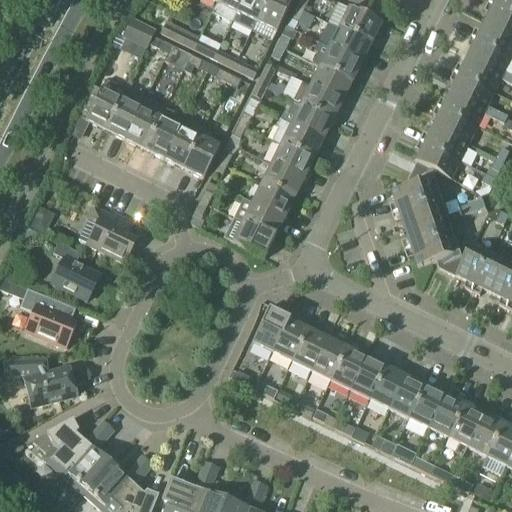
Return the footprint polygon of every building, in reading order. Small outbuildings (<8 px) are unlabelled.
[(211,18),(231,27),(232,25),(244,0),(220,0),(217,7),(211,18)] [(251,35),(255,26),(268,0),(244,0),(232,25),(251,35)] [(276,36),(291,4),(283,0),(278,0),(279,0),(277,0),(268,0),(255,26),(276,36)] [(309,4),(300,0),(294,12),(303,16),(309,4)] [(511,0),(500,0),(499,3),(493,1),(489,8),(511,19),(511,0)] [(327,28),(338,33),(368,48),(372,39),(374,40),(380,28),(348,12),(337,7),(327,28)] [(511,19),(489,8),(485,16),(491,19),(486,28),(511,41),(511,19)] [(303,16),(294,12),(289,22),(297,27),(303,16)] [(130,24),(121,41),(146,53),(154,36),(130,24)] [(168,41),(174,29),(167,25),(161,38),(168,41)] [(511,62),(511,41),(486,28),(481,38),(476,35),(472,43),(511,63),(511,62)] [(174,29),(168,41),(193,54),(198,46),(200,42),(174,29)] [(338,33),(328,53),(360,68),(366,57),(364,56),(368,48),(338,33)] [(275,51),(284,55),(289,43),(281,39),(275,51)] [(501,84),(511,89),(511,87),(511,79),(505,76),(511,63),(472,43),(468,50),(474,53),(469,63),(503,80),(501,84)] [(222,58),(198,46),(193,54),(218,66),(222,58)] [(311,67),(319,71),(319,72),(348,87),(353,78),(355,79),(360,68),(328,53),(316,47),(312,55),(316,56),(311,67)] [(163,65),(183,75),(186,68),(191,60),(172,50),(163,65)] [(284,55),(275,51),(270,61),(278,65),(284,55)] [(222,58),(218,66),(232,73),(236,65),(222,58)] [(189,78),(193,71),(202,75),(206,67),(191,60),(186,68),(183,75),(189,78)] [(455,77),(495,97),(501,84),(503,80),(469,63),(464,73),(459,70),(455,77)] [(243,79),(247,71),(236,65),(232,73),(243,79)] [(348,87),(319,72),(309,91),(341,107),(347,96),(344,95),(348,87)] [(225,87),(229,79),(219,73),(214,82),(225,87)] [(498,116),(488,111),(495,97),(455,77),(451,85),(456,88),(452,97),(486,114),(484,118),(494,124),(498,116)] [(270,82),(262,78),(256,89),(264,93),(270,82)] [(237,93),(241,84),(229,79),(225,87),(237,93)] [(101,93),(94,90),(93,89),(78,121),(81,123),(97,131),(98,129),(106,133),(121,103),(125,94),(105,84),(101,93)] [(301,87),(296,97),(291,107),(329,125),(334,116),(336,117),(341,107),(309,91),(301,87)] [(264,93),(256,89),(251,100),(259,104),(264,93)] [(438,111),(478,131),(484,118),(486,114),(452,97),(447,107),(442,104),(438,111)] [(140,113),(121,103),(106,133),(114,137),(113,139),(124,144),(140,113)] [(145,103),(140,113),(124,144),(135,150),(136,148),(145,152),(164,113),(145,103)] [(284,116),(279,125),(322,146),(327,134),(325,133),(329,125),(291,107),(286,117),(284,116)] [(478,131),(438,111),(434,120),(439,123),(435,131),(469,148),(478,131)] [(183,123),(164,113),(145,152),(153,156),(152,158),(163,164),(183,123)] [(494,124),(504,129),(506,124),(507,124),(508,121),(498,116),(494,124)] [(237,128),(245,132),(251,121),(242,117),(237,128)] [(191,125),(184,121),(183,123),(163,164),(174,169),(175,167),(183,171),(198,141),(203,132),(190,126),(191,125)] [(504,129),(503,132),(511,136),(511,126),(507,124),(506,124),(504,129)] [(275,134),(277,135),(272,145),(280,149),(310,164),(314,156),(316,157),(322,146),(279,125),(275,134)] [(231,139),(240,143),(245,132),(237,128),(231,139)] [(469,148),(435,131),(430,141),(424,139),(421,146),(460,166),(469,148)] [(203,183),(219,152),(198,141),(183,171),(192,175),(191,177),(203,183)] [(434,179),(435,176),(451,184),(460,166),(421,146),(417,154),(422,157),(409,184),(410,187),(434,179)] [(310,164),(280,149),(271,169),(302,184),(308,174),(306,173),(310,164)] [(509,156),(502,153),(497,162),(505,166),(509,156)] [(231,160),(223,156),(218,167),(226,171),(231,160)] [(492,173),(499,177),(505,166),(497,162),(492,173)] [(226,171),(218,167),(212,178),(220,182),(226,171)] [(261,188),(291,203),(295,194),(297,195),(302,184),(271,169),(261,188)] [(481,187),(492,192),(496,184),(485,179),(481,187)] [(430,185),(393,197),(397,209),(390,210),(396,227),(403,225),(409,245),(403,247),(408,264),(415,261),(418,272),(454,260),(430,185)] [(291,203),(261,188),(251,207),(283,223),(289,212),(287,211),(291,203)] [(204,194),(199,204),(199,205),(207,210),(212,198),(204,194)] [(234,223),(242,227),(272,241),(276,233),(278,234),(283,223),(251,207),(243,203),(234,223)] [(483,204),(472,208),(475,216),(485,212),(484,208),(483,204)] [(207,210),(199,205),(193,216),(201,221),(207,210)] [(462,216),(464,219),(475,216),(472,208),(461,211),(462,216)] [(92,210),(87,221),(89,223),(78,244),(87,248),(86,250),(123,268),(134,244),(124,239),(129,229),(92,210)] [(501,216),(496,227),(504,231),(509,220),(501,216)] [(232,247),(264,263),(269,251),(267,250),(272,241),(242,227),(232,247)] [(79,257),(58,246),(51,260),(60,264),(49,287),(86,305),(99,280),(74,267),(79,257)] [(462,262),(438,270),(439,273),(467,286),(464,292),(472,296),(491,256),(473,247),(465,264),(462,262)] [(491,256),(472,296),(480,299),(483,294),(492,299),(509,264),(491,256)] [(507,313),(511,301),(511,265),(509,264),(492,299),(502,303),(499,309),(507,313)] [(24,335),(66,352),(76,328),(70,325),(75,313),(27,294),(3,284),(3,285),(0,289),(0,295),(23,304),(19,312),(31,317),(24,335)] [(204,298),(194,294),(189,304),(199,308),(204,298)] [(269,311),(251,347),(272,357),(287,325),(282,322),(284,318),(269,311)] [(287,325),(272,357),(291,367),(309,330),(295,323),(293,328),(287,325)] [(309,330),(291,367),(310,376),(326,344),(321,341),(323,337),(309,330)] [(326,344),(310,376),(330,385),(348,349),(334,342),(332,347),(326,344)] [(348,349),(330,385),(349,395),(365,363),(360,360),(362,356),(348,349)] [(365,363),(349,395),(369,404),(386,368),(372,361),(370,365),(365,363)] [(67,375),(45,380),(45,364),(3,367),(4,383),(26,381),(27,385),(24,385),(31,413),(74,402),(67,375)] [(388,414),(404,382),(399,379),(401,375),(386,368),(369,404),(388,414)] [(245,390),(249,382),(237,376),(233,384),(245,390)] [(404,382),(388,414),(407,423),(425,387),(412,380),(410,385),(404,382)] [(427,433),(443,401),(438,399),(440,394),(425,387),(407,423),(427,433)] [(264,389),(260,398),(273,404),(277,396),(264,389)] [(292,400),(280,394),(276,402),(288,408),(292,400)] [(446,442),(464,406),(451,399),(448,404),(443,401),(427,433),(446,442)] [(462,459),(466,452),(481,420),(477,418),(479,413),(464,406),(446,442),(458,448),(454,457),(456,458),(459,457),(462,459)] [(314,415),(302,409),(298,416),(310,422),(314,415)] [(327,420),(316,415),(312,423),(323,428),(327,420)] [(466,452),(486,462),(504,425),(489,418),(487,423),(481,420),(466,452)] [(75,439),(78,436),(71,424),(26,449),(26,451),(32,447),(45,459),(41,463),(59,479),(64,483),(90,452),(75,439)] [(481,471),(500,481),(505,471),(511,456),(511,429),(504,425),(486,462),(481,471)] [(113,435),(103,426),(88,442),(94,448),(99,452),(113,435)] [(354,434),(343,428),(339,436),(350,442),(354,434)] [(354,434),(350,442),(363,448),(368,438),(355,432),(354,434)] [(384,447),(379,456),(389,461),(394,452),(384,447)] [(394,452),(389,461),(400,466),(406,455),(395,449),(394,452)] [(81,499),(108,468),(90,452),(64,483),(81,499)] [(127,477),(130,480),(138,486),(152,470),(141,460),(127,477)] [(409,470),(428,480),(432,471),(413,461),(409,470)] [(218,472),(204,467),(196,487),(205,490),(210,492),(218,472)] [(108,468),(81,499),(96,511),(102,511),(126,484),(108,468)] [(452,480),(432,471),(428,480),(447,489),(452,480)] [(471,490),(452,480),(447,489),(467,499),(471,490)] [(164,511),(196,511),(202,496),(169,483),(160,506),(166,508),(164,511)] [(153,511),(158,501),(143,495),(142,498),(126,484),(102,511),(153,511)] [(266,491),(253,485),(245,506),(249,508),(258,511),(266,491)] [(477,489),(472,498),(486,505),(490,496),(477,489)] [(221,511),(224,505),(202,496),(196,511),(221,511)]
